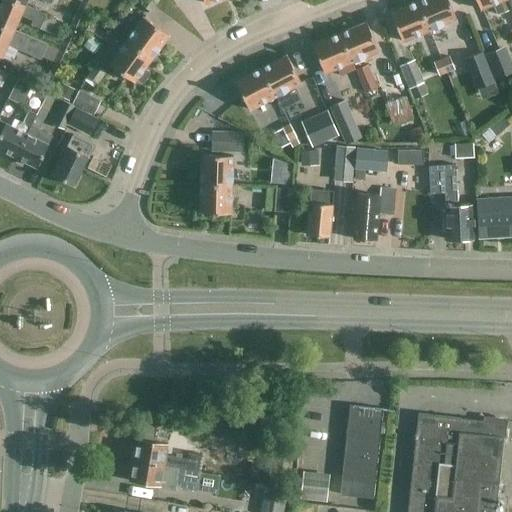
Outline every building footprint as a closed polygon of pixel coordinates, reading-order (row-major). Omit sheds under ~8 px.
[(24,7),(7,0),(3,0),(0,8),(0,25),(14,32),(15,30),(21,15),(34,21),(32,25),(57,36),(62,25),(55,22),(55,21),(46,17),(47,15),(26,5),(24,7)] [(144,0),(143,2),(141,5),(151,12),(159,0),(144,0)] [(430,30),(457,19),(448,0),(422,0),(419,1),(430,30)] [(511,8),(511,7),(508,0),(477,0),(481,9),(494,3),(499,14),(511,8)] [(402,41),(430,30),(419,1),(391,13),(402,41)] [(152,59),(169,36),(144,18),(127,41),(152,59)] [(352,61),(379,51),(367,22),(341,33),(352,61)] [(14,32),(0,25),(0,55),(3,57),(11,40),(23,45),(21,49),(42,58),(48,44),(15,30),(14,32)] [(314,44),(325,72),(352,61),(341,33),(314,44)] [(144,83),(150,75),(150,73),(145,69),(152,59),(127,41),(110,65),(135,83),(136,80),(141,84),(144,83)] [(486,54),(496,79),(511,72),(511,63),(505,47),(486,54)] [(464,60),(475,90),(478,88),(494,82),(495,82),(483,53),(464,60)] [(302,82),(288,55),(262,69),(276,96),(282,108),(301,98),(294,86),(302,82)] [(442,59),(448,72),(455,69),(449,55),(442,59)] [(440,76),(447,73),(448,72),(442,59),(434,62),(440,76)] [(400,66),(409,88),(424,82),(415,60),(400,66)] [(360,67),(368,90),(379,86),(371,63),(360,67)] [(107,72),(96,64),(88,76),(98,84),(107,72)] [(8,73),(0,69),(0,85),(2,86),(8,73)] [(250,109),(276,96),(262,69),(236,82),(250,109)] [(9,98),(23,105),(32,86),(18,79),(9,98)] [(58,95),(69,101),(73,93),(61,88),(58,95)] [(101,101),(79,90),(72,104),(94,115),(101,101)] [(385,104),(394,126),(414,118),(406,96),(385,104)] [(331,106),(347,143),(362,136),(346,100),(331,106)] [(65,130),(68,124),(77,108),(64,101),(52,123),(65,130)] [(38,168),(49,145),(38,140),(42,133),(39,131),(50,110),(41,105),(36,115),(15,157),(38,168)] [(77,108),(68,124),(91,136),(99,119),(77,108)] [(0,149),(15,157),(36,115),(30,111),(24,123),(19,121),(16,128),(6,124),(0,135),(0,149)] [(338,137),(327,111),(302,121),(313,147),(338,137)] [(502,117),(481,135),(488,143),(509,125),(502,117)] [(283,127),(290,141),(298,137),(290,123),(283,127)] [(424,137),(420,126),(410,130),(415,141),(424,137)] [(211,152),(242,153),(243,133),(212,132),(211,152)] [(54,177),(75,186),(96,146),(75,136),(54,177)] [(455,144),(456,158),(474,157),(474,143),(455,144)] [(334,180),(353,181),(355,147),(337,145),(334,180)] [(389,151),(357,148),(355,168),(387,172),(389,151)] [(422,150),(398,150),(398,165),(422,165),(422,150)] [(317,151),(300,151),(301,166),(318,165),(317,151)] [(233,185),(234,156),(203,155),(202,184),(233,185)] [(472,206),(459,207),(457,166),(429,167),(431,195),(446,194),(448,240),(474,239),(472,206)] [(232,214),(233,185),(202,184),(201,213),(232,214)] [(275,211),(292,212),(294,189),(277,188),(275,211)] [(397,191),(382,189),(381,197),(359,194),(353,239),(376,242),(380,213),(394,215),(397,191)] [(307,235),(329,237),(334,192),(311,190),(307,235)] [(511,197),(477,199),(479,238),(511,236),(511,197)] [(341,495),(374,498),(383,410),(351,406),(348,430),(343,479),(341,495)] [(281,415),(261,413),(259,425),(280,427),(281,415)] [(496,511),(506,423),(419,413),(407,511),(496,511)] [(187,459),(167,456),(169,445),(138,439),(134,460),(188,469),(198,471),(201,454),(189,452),(187,459)] [(270,481),(289,484),(294,453),(275,450),(270,481)] [(197,491),(201,471),(198,471),(188,469),(134,460),(131,481),(162,486),(164,475),(176,477),(175,482),(179,488),(197,491)] [(301,499),(327,502),(330,474),(303,471),(301,499)] [(260,511),(283,511),(287,498),(264,493),(260,511)]
